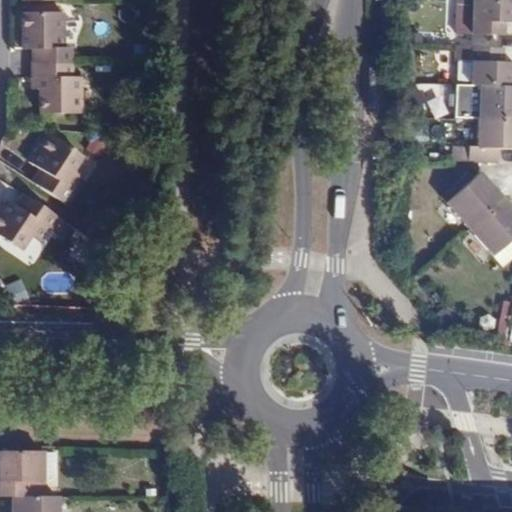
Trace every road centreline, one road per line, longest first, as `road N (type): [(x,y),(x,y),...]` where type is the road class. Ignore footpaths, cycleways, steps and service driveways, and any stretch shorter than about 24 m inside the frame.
road 1 (secondary): [(334,325),(350,0)]
road 2 (secondary): [(323,0),(299,102),(301,260),(277,316)]
road 3 (residential): [(200,353),(0,339)]
